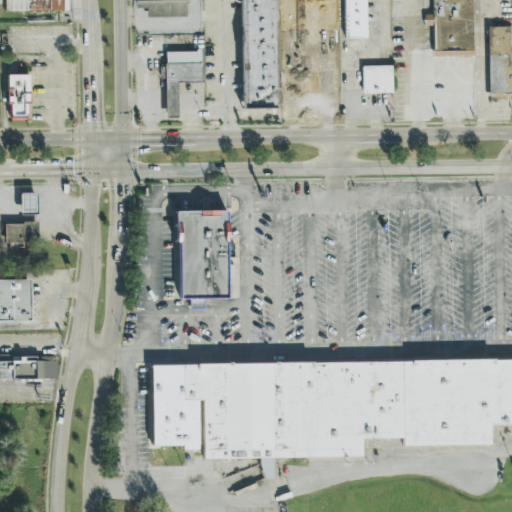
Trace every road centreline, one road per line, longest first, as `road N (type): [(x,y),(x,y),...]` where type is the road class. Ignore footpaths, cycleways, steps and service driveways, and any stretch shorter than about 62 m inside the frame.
road 1 (secondary): [(120,171),(511,167)]
road 2 (tertiary): [(90,511),(96,410),(115,302),(120,171)]
road 3 (tertiary): [(89,172),(58,511)]
road 4 (secondary): [(120,171),(118,0)]
road 5 (secondary): [(88,0),(89,140)]
road 6 (secondary): [(336,138),(198,139)]
